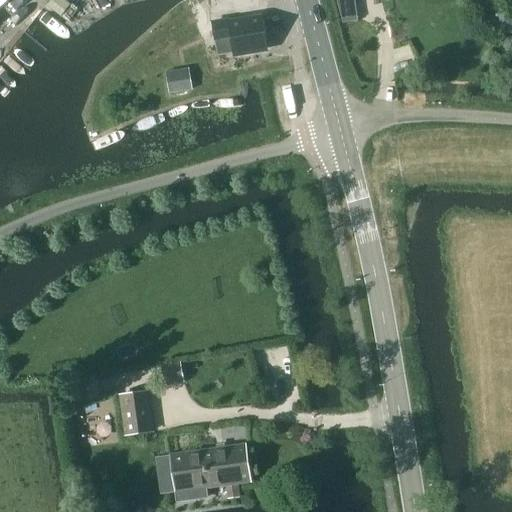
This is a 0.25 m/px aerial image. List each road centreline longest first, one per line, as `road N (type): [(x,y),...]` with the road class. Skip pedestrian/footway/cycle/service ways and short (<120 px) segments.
road 1 (tertiary): [(418,511),(376,275),(339,128)]
road 2 (unclassified): [(0,237),(61,211),(339,128)]
road 3 (unclassified): [(511,121),(414,115),(339,128)]
road 4 (tertiary): [(339,128),(308,0)]
